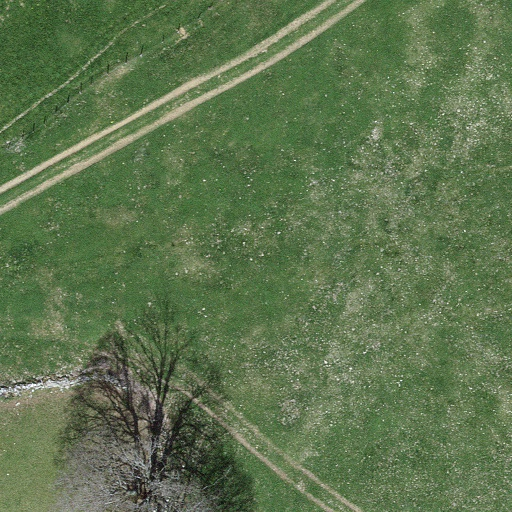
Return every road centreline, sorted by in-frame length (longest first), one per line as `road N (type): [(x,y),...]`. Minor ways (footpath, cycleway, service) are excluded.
road 1 (track): [(0,310),(159,372),(350,511)]
road 2 (track): [(0,201),(260,62),(343,0)]
